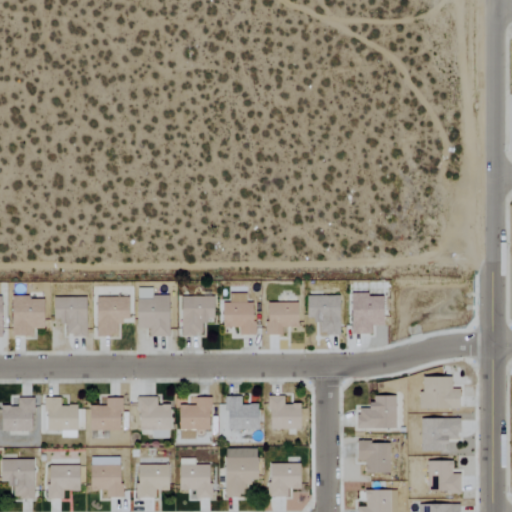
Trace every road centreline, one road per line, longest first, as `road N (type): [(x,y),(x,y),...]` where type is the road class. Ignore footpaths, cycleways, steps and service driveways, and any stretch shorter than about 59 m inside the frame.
road 1 (residential): [(0,367),(325,366),(511,342)]
road 2 (tertiary): [(493,511),(500,0)]
road 3 (residential): [(325,366),(325,511)]
